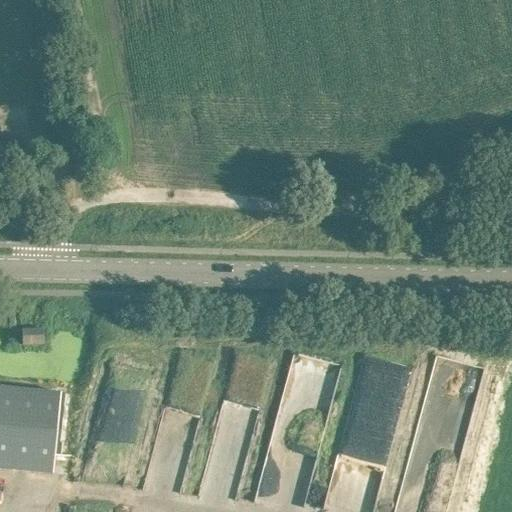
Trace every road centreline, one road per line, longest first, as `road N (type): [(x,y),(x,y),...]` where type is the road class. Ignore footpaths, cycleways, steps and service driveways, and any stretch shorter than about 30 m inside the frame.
road 1 (unclassified): [(46,269),(55,220),(99,196),(384,209),(511,181)]
road 2 (tertiary): [(46,269),(511,281)]
